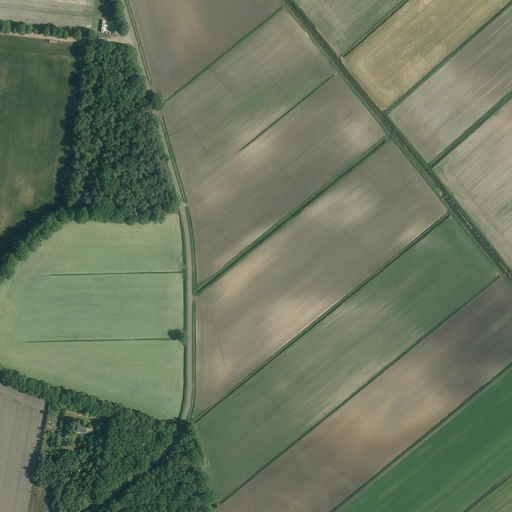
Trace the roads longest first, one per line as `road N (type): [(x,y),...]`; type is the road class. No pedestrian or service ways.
road 1 (unclassified): [(89,511),(168,446),(188,397),(187,233),(121,0)]
road 2 (track): [(0,30),(134,42)]
